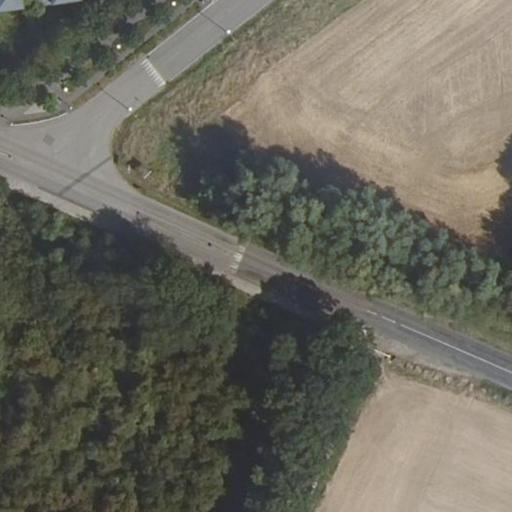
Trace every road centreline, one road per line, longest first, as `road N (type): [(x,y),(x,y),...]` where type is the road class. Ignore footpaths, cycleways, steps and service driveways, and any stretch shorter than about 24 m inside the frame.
road 1 (secondary): [(511,373),(38,169)]
road 2 (unclassified): [(245,0),(38,169)]
road 3 (track): [(302,511),(388,319)]
